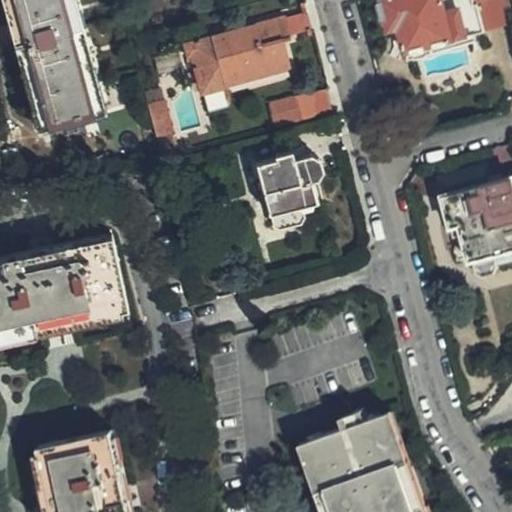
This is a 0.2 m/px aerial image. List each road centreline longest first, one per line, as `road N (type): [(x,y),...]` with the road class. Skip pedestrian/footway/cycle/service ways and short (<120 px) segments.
road 1 (residential): [(377,165),(442,422),(498,511)]
road 2 (residential): [(330,0),(377,165)]
road 3 (residential): [(377,165),(511,130)]
